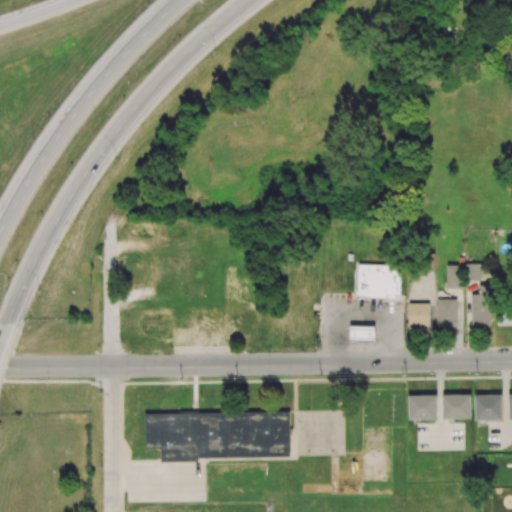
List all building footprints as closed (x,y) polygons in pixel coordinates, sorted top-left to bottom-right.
[(461,264),(446,264),(446,287),(461,287),(461,264)] [(429,303),(408,302),(408,325),(428,325),(429,303)] [(374,325),(349,325),(349,340),(374,340),(374,325)] [(474,394),(475,419),(501,418),(501,393),(474,394)] [(436,394),(408,395),(408,418),(437,418),(436,394)] [(470,394),(442,394),(442,418),(470,418),(470,394)] [(288,410),(289,456),(197,457),(197,460),(160,461),(160,448),(145,448),(144,412),(288,410)]
